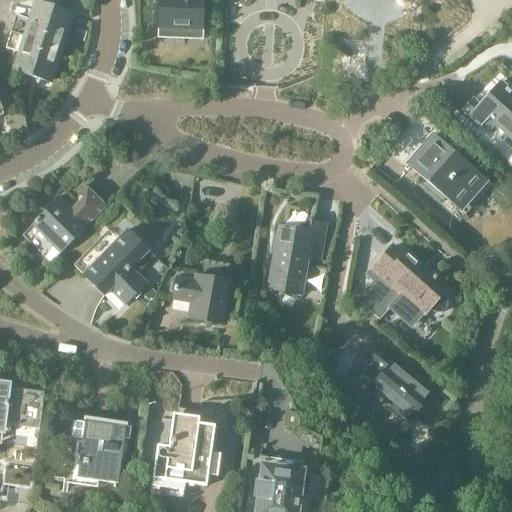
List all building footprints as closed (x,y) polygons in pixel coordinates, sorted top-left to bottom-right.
[(160,0),(159,29),(167,29),(167,37),(184,37),(185,30),(202,30),(202,0),(160,0)] [(16,17),(10,34),(57,49),(57,48),(61,50),(61,48),(57,47),(66,17),(70,18),(71,17),(29,5),(28,5),(32,7),(28,21),(16,17)] [(57,49),(10,34),(6,48),(18,52),(13,67),(9,66),(9,67),(51,80),(51,79),(48,78),(57,49)] [(472,100),(463,110),(480,125),(488,117),(496,125),(497,123),(505,131),(504,132),(511,140),(511,93),(500,83),(478,106),(472,100)] [(458,210),(483,180),(490,186),(491,186),(463,162),(462,163),(454,157),(455,155),(432,135),(407,165),(403,169),(406,171),(409,168),(458,210)] [(50,264),(88,225),(104,208),(84,189),(79,194),(84,198),(71,211),(59,200),(39,219),(38,218),(34,222),(35,223),(22,237),(50,264)] [(308,221),(308,225),(307,231),(278,226),(267,290),(302,296),(308,260),(320,261),(326,224),(308,221)] [(108,229),(73,265),(83,275),(104,297),(110,291),(125,305),(146,284),(131,270),(149,251),(128,230),(118,239),(108,229)] [(374,282),(358,301),(378,319),(401,294),(424,314),(429,310),(431,312),(434,313),(438,314),(441,313),(444,311),(446,308),(447,304),(446,300),(444,297),(441,295),(446,291),(434,281),(436,278),(434,276),(432,278),(405,254),(402,257),(391,247),(377,263),(369,273),(366,275),(374,282)] [(187,319),(221,325),(221,324),(221,323),(228,284),(229,283),(225,282),(228,265),(203,261),(200,278),(195,277),(195,278),(195,282),(177,279),(177,278),(176,278),(172,300),(173,301),(173,300),(191,303),(188,318),(187,318),(187,319)] [(397,362),(378,347),(367,362),(370,365),(361,376),(362,377),(358,382),(372,393),(373,391),(407,419),(428,393),(395,365),(397,362)] [(127,426),(127,424),(85,419),(84,420),(85,421),(83,435),(85,435),(80,475),(115,479),(122,426),(127,426)] [(214,428),(173,422),(165,469),(168,470),(167,481),(205,486),(208,470),(217,471),(219,456),(210,455),(214,428)] [(307,495),(309,478),(301,477),(303,462),(265,457),(261,484),(257,483),(255,497),(259,498),(257,511),(295,511),(296,507),(297,508),(298,502),(297,502),(298,494),(307,495)] [(3,483),(28,487),(31,469),(5,466),(3,483)] [(54,511),(58,484),(34,480),(31,502),(52,511),(54,511)]
